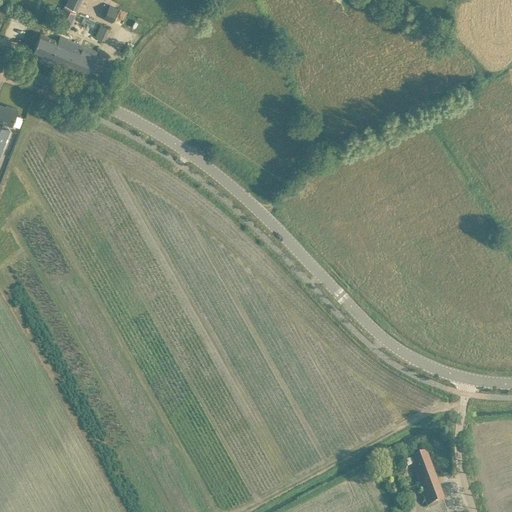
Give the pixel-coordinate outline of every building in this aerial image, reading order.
[(66,0),(64,5),(76,10),(80,0),(66,0)] [(202,17),(212,8),(204,0),(203,0),(194,9),(202,17)] [(110,5),(104,17),(111,21),(117,8),(110,5)] [(76,12),(64,6),(57,21),(69,27),(76,12)] [(100,23),(95,36),(102,39),(108,27),(100,23)] [(58,40),(40,33),(33,51),(87,74),(97,51),(60,35),(58,40)] [(0,124),(0,154),(10,129),(9,128),(11,124),(12,124),(15,115),(17,109),(10,107),(10,108),(0,104),(0,119),(4,121),(2,126),(0,124)] [(443,500),(425,453),(410,459),(405,461),(407,467),(412,465),(427,506),(443,500)]
